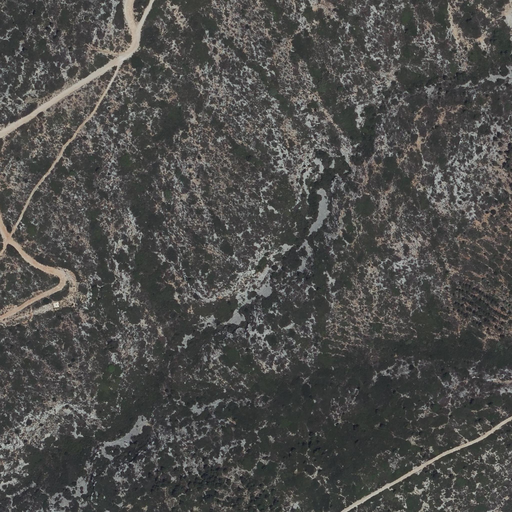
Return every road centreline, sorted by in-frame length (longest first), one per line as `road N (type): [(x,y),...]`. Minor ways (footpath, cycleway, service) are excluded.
road 1 (track): [(0,135),(135,45),(131,0)]
road 2 (track): [(511,418),(344,511)]
road 3 (track): [(0,318),(64,279),(33,262),(0,220)]
